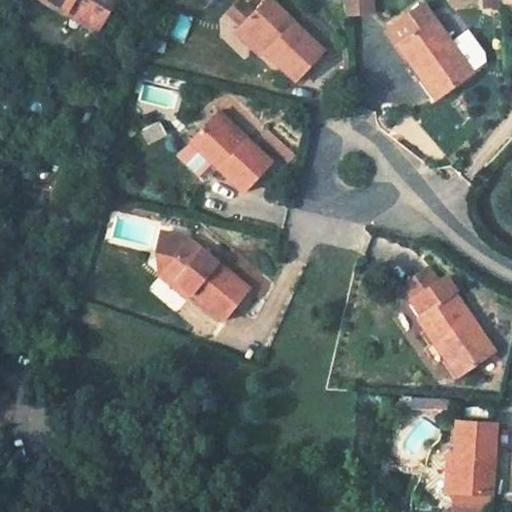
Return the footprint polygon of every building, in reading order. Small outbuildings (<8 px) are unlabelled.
[(100,25),(114,0),(47,0),(47,1),(66,13),(69,6),(100,25)] [(324,52),(270,0),(263,0),(240,25),(266,51),(297,81),(324,52)] [(369,0),(342,0),(344,12),(371,10),(369,0)] [(456,52),(421,1),(385,26),(420,77),(427,72),(441,92),(470,71),(456,52)] [(96,31),(100,25),(69,6),(66,13),(80,21),(96,31)] [(171,38),(186,40),(190,17),(175,14),(171,38)] [(266,51),(240,25),(234,30),(260,56),(266,51)] [(471,41),(456,52),(470,71),(482,63),(481,55),(471,41)] [(441,92),(427,72),(420,77),(434,97),(441,92)] [(272,162),(217,111),(190,139),(219,167),(246,192),(272,162)] [(219,167),(190,139),(185,144),(214,171),(219,167)] [(225,320),(250,289),(189,238),(164,269),(192,292),(225,320)] [(226,264),(262,290),(270,278),(234,252),(226,264)] [(192,292),(164,269),(159,274),(188,298),(192,292)] [(412,299),(437,283),(437,282),(430,271),(404,288),(411,299),(412,299)] [(493,351),(451,291),(454,290),(445,278),(437,283),(412,299),(411,299),(420,311),(415,315),(437,346),(442,343),(461,372),(493,351)] [(461,372),(442,343),(437,346),(432,349),(452,378),(461,372)] [(442,396),(409,394),(408,405),(441,408),(442,396)] [(488,494),(493,422),(456,419),(454,449),(451,491),(488,494)] [(451,491),(454,449),(446,449),(443,490),(451,491)]
